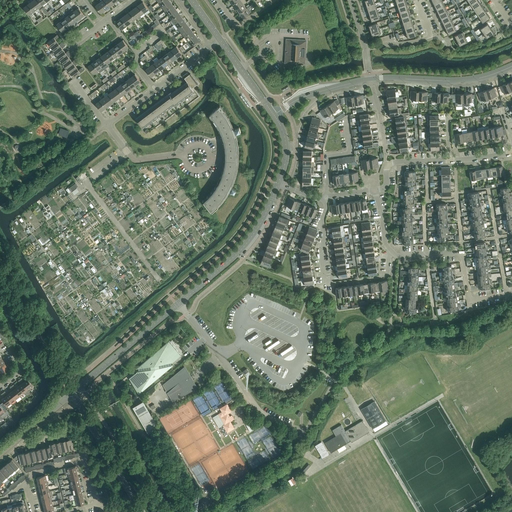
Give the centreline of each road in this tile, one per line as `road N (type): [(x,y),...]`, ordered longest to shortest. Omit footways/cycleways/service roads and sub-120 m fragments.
road 1 (residential): [(304,433),(259,410),(176,304)]
road 2 (tertiary): [(176,304),(248,240),(277,183)]
road 3 (tertiary): [(370,79),(451,81),(511,65)]
road 4 (tertiary): [(75,395),(176,304)]
road 5 (residential): [(140,511),(75,395)]
